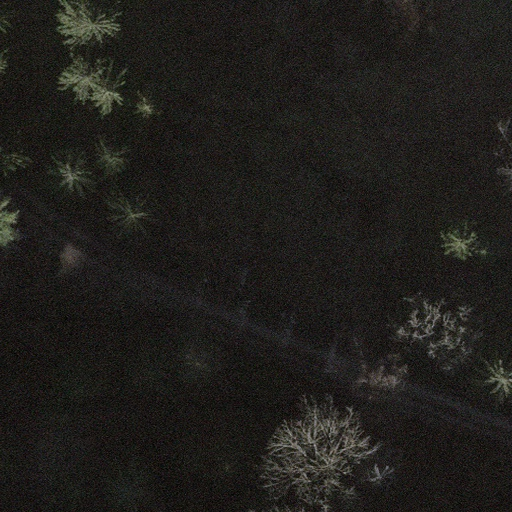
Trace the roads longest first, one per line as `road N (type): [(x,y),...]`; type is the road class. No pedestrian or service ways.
road 1 (track): [(119,290),(511,429)]
road 2 (track): [(0,158),(119,290)]
